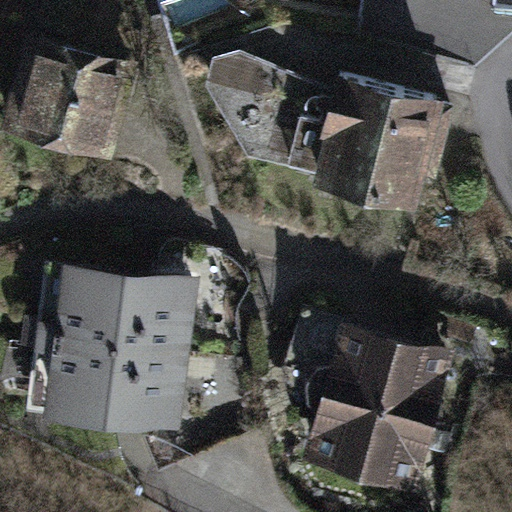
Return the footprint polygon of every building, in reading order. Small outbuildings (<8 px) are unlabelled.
[(376,0),(182,0),(187,11),(375,9),(376,0)] [(128,80),(29,58),(8,150),(106,173),(128,80)] [(442,116),(332,93),(311,191),(421,214),(442,116)] [(195,293),(50,276),(35,405),(180,422),(195,293)] [(456,348),(337,314),(301,438),(421,472),(456,348)]
